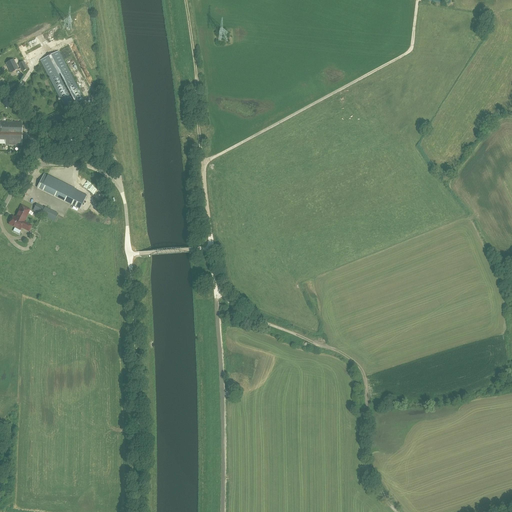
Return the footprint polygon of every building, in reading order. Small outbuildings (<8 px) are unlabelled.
[(84,99),(59,51),(40,60),(65,109),(84,99)] [(13,60),(6,63),(11,73),(18,69),(13,60)] [(28,69),(24,61),(18,64),(22,72),(28,69)] [(22,123),(0,121),(0,139),(5,140),(5,145),(21,145),(22,123)] [(57,140),(67,137),(65,131),(55,135),(56,136),(57,140)] [(75,136),(65,139),(66,145),(76,142),(79,141),(78,139),(75,139),(75,136)] [(44,174),(37,187),(80,209),(86,196),(44,174)] [(45,208),(36,204),(33,210),(41,214),(42,215),(45,208)] [(16,216),(24,220),(29,210),(21,206),(16,216)] [(24,220),(16,216),(15,218),(13,217),(12,218),(11,219),(10,220),(10,221),(10,223),(9,224),(15,227),(16,229),(18,230),(19,229),(20,230),(21,227),(29,231),(31,226),(23,222),(24,220)]
